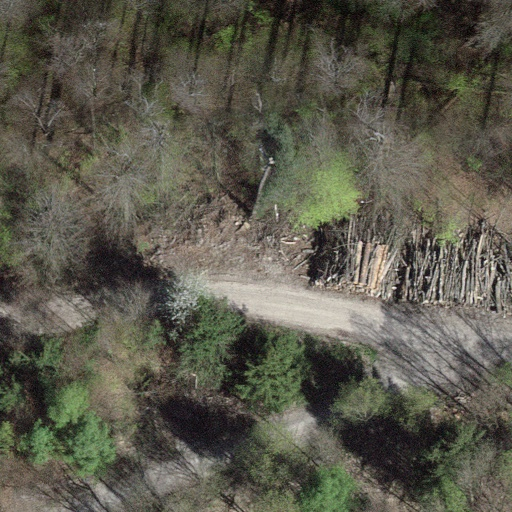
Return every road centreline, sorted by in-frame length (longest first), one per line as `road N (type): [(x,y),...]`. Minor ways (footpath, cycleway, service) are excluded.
road 1 (track): [(0,326),(204,290),(482,349)]
road 2 (track): [(85,511),(482,349),(511,349)]
